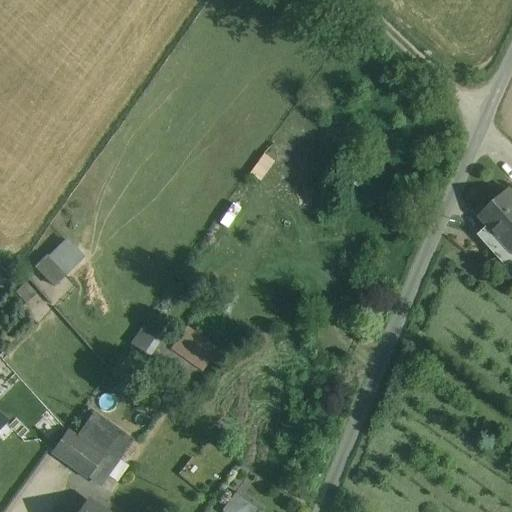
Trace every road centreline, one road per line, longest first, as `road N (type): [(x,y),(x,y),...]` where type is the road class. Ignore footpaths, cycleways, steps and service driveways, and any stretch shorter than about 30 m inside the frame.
road 1 (residential): [(321,511),(412,281),(511,64)]
road 2 (track): [(359,0),(486,121)]
